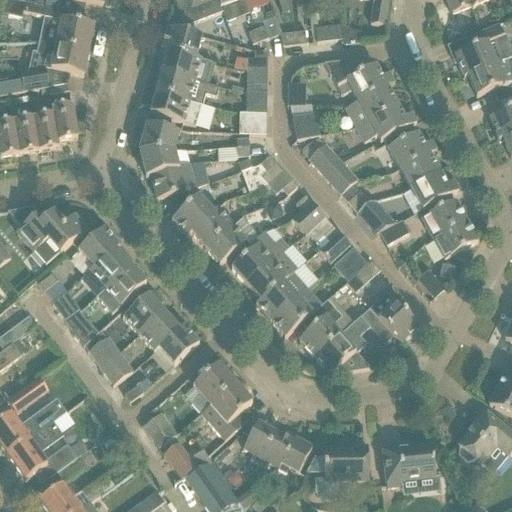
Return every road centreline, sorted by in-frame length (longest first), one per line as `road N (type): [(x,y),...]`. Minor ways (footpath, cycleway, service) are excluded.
road 1 (residential): [(412,0),(412,48),(504,222),(449,342),(426,373),(309,399),(292,390),(87,172)]
road 2 (residential): [(87,172),(104,159),(147,0)]
